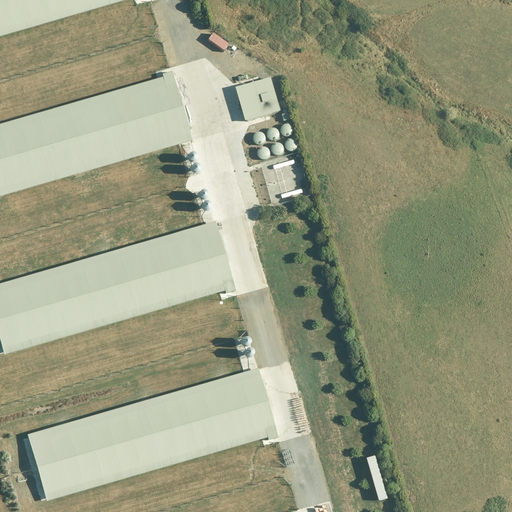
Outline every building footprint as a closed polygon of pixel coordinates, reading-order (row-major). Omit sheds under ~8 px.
[(0,0),(0,35),(126,0),(0,0)] [(161,4),(153,6),(168,58),(176,55),(161,4)] [(0,122),(0,194),(184,143),(165,76),(0,122)] [(263,117),(254,85),(236,90),(245,122),(263,117)] [(255,150),(294,139),(290,125),(251,135),(255,150)] [(294,139),(255,150),(258,162),(297,151),(294,139)] [(200,175),(193,153),(182,156),(188,178),(200,175)] [(211,212),(205,190),(193,193),(199,215),(211,212)] [(0,283),(0,348),(2,355),(230,291),(212,224),(0,283)] [(21,436),(40,503),(268,439),(249,372),(21,436)]
